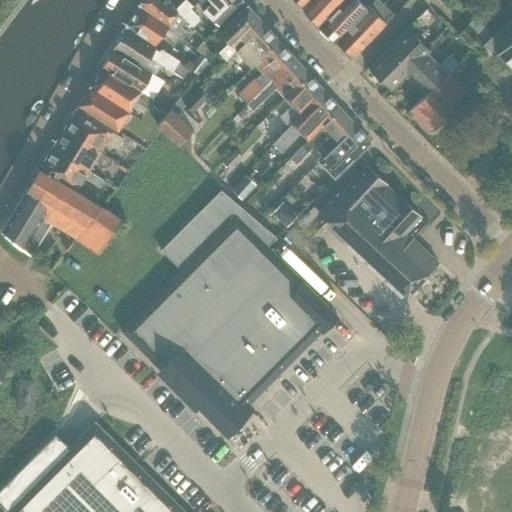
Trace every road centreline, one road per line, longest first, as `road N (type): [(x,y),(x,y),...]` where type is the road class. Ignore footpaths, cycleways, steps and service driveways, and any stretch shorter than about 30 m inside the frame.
road 1 (residential): [(511,248),(275,0)]
road 2 (tertiary): [(403,511),(444,351),(511,258)]
road 3 (residential): [(124,0),(0,205)]
